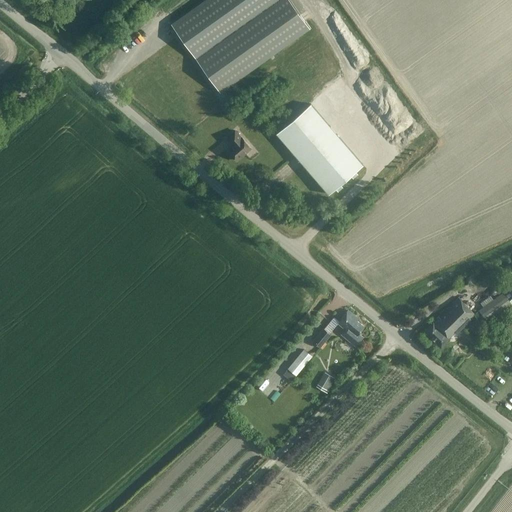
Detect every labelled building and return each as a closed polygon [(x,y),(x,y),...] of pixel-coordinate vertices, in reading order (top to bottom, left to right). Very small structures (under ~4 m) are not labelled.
[(208,0),(172,27),(223,95),(312,29),(290,0),(208,0)] [(276,133),(329,194),(363,164),(311,103),(276,133)] [(242,138),(241,138),(235,130),(226,138),(232,146),(227,150),(236,160),(251,148),(242,138)] [(478,309),(488,323),(511,305),(503,292),(478,309)] [(476,315),(458,297),(436,318),(437,320),(434,323),(433,323),(424,331),(440,348),(449,339),(448,338),(454,332),(456,334),(476,315)] [(341,334),(355,346),(362,337),(358,333),(364,326),(354,319),(356,317),(348,310),(337,323),(345,329),(341,334)] [(511,323),(509,325),(503,330),(511,339),(511,338),(511,323)] [(330,335),(322,328),(312,341),(320,348),(330,335)] [(288,369),(297,376),(313,357),(304,350),(288,369)] [(328,391),(334,381),(325,376),(319,386),(328,391)]
